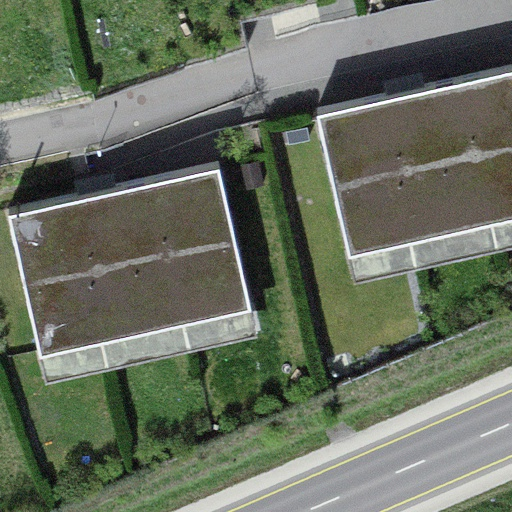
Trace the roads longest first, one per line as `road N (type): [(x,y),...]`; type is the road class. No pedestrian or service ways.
road 1 (residential): [(511,8),(0,145)]
road 2 (primary): [(324,511),(511,430)]
